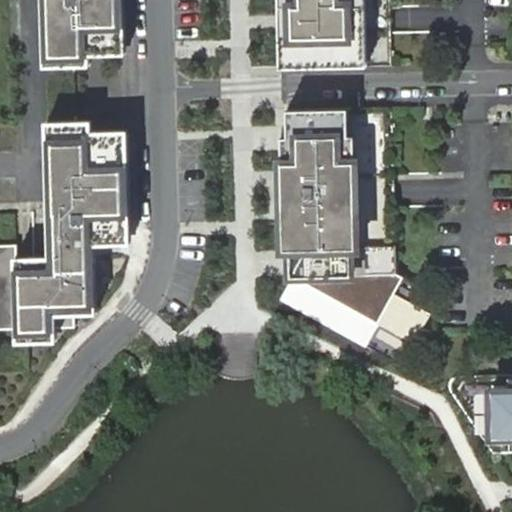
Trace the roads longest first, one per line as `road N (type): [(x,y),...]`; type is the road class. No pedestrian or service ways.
road 1 (residential): [(161,91),(165,254),(153,292),(48,424),(16,450),(0,452)]
road 2 (residential): [(511,82),(161,91)]
